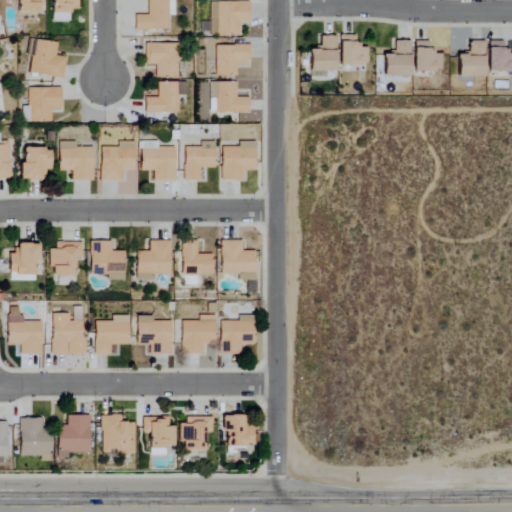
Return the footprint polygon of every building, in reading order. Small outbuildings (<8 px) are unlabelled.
[(15,0),(16,13),(41,13),(41,0),(15,0)] [(77,9),(77,0),(50,0),(51,22),(69,22),(69,9),(77,9)] [(134,31),(168,30),(167,15),(173,15),(173,0),(146,0),(147,15),(134,15),(134,31)] [(248,24),(248,2),(208,2),(209,36),(238,36),(238,24),(248,24)] [(367,48),(356,47),(356,35),(339,35),(338,65),(366,65),(367,48)] [(308,71),(334,72),(335,36),(319,36),(319,48),(309,47),(308,71)] [(62,78),(64,57),(54,56),(56,42),(32,39),(27,74),(62,78)] [(409,76),(410,41),(394,41),(393,53),(383,53),(382,76),(409,76)] [(430,41),(413,41),(413,71),(441,71),(441,54),(430,54),(430,41)] [(484,77),(484,41),(469,41),(468,53),(457,53),(457,77),(484,77)] [(487,71),(511,71),(511,53),(504,53),(505,41),(488,41),(487,71)] [(144,65),(154,65),(154,77),(176,77),(176,44),(144,44),(144,65)] [(249,62),(248,45),(214,46),(215,76),(236,75),(235,62),(249,62)] [(143,113),(176,113),(177,83),(156,82),(156,98),(143,98),(143,113)] [(248,98),(235,97),(235,83),(209,82),(208,112),(248,113),(248,98)] [(27,88),(26,106),(21,106),(21,122),(50,123),(50,110),(60,110),(60,88),(27,88)] [(0,179),(7,180),(8,142),(0,141),(0,179)] [(254,142),(236,141),(236,147),(220,147),(219,181),(241,181),(241,170),(253,171),(254,142)] [(91,181),(91,147),(74,147),(74,142),(57,142),(56,171),(70,171),(70,180),(91,181)] [(120,181),(120,170),(132,170),(133,142),(116,142),(116,147),(99,147),(98,181),(120,181)] [(183,181),(198,180),(198,168),(213,168),(213,142),(198,142),(198,147),(182,148),(183,181)] [(19,149),(20,181),(42,180),(41,170),(49,170),(49,148),(19,149)] [(220,275),(237,275),(237,280),(254,280),(253,251),(241,252),(241,240),(219,241),(220,275)] [(124,252),(110,251),(110,241),(89,241),(88,275),(106,275),(106,280),(123,281),(124,252)] [(148,241),(148,252),(135,252),(135,280),(151,281),(151,275),(169,275),(169,241),(148,241)] [(180,275),(211,275),(211,255),(196,255),(196,241),(180,241),(180,275)] [(73,258),(80,258),(80,242),(54,242),(54,249),(47,249),(48,268),(51,268),(52,277),(74,276),(73,258)] [(7,254),(7,274),(36,275),(37,244),(15,243),(15,254),(7,254)] [(82,355),(83,322),(67,321),(68,314),(50,313),(49,355),(82,355)] [(180,354),(201,354),(200,346),(214,345),(213,315),(196,316),(196,321),(179,321),(180,354)] [(218,321),(217,354),(239,355),(239,345),(252,346),(252,316),(235,315),(235,321),(218,321)] [(18,355),(39,355),(39,321),(21,321),(21,316),(5,316),(5,345),(18,345),(18,355)] [(93,321),(93,356),(109,356),(109,345),(128,346),(128,316),(110,316),(109,322),(93,321)] [(148,355),(169,354),(169,321),(151,322),(150,316),(134,316),(135,345),(148,345),(148,355)] [(88,452),(87,415),(65,416),(65,427),(56,427),(56,453),(88,452)] [(243,416),(223,415),(222,446),(251,447),(252,427),(242,426),(243,416)] [(133,454),(133,422),(120,423),(120,416),(99,416),(100,454),(133,454)] [(167,417),(140,418),(141,434),(147,434),(147,456),(165,455),(164,446),(174,446),(173,427),(167,427),(167,417)] [(203,451),(203,433),(210,433),(210,417),(184,417),(184,424),(178,424),(178,451),(203,451)] [(18,456),(39,456),(39,462),(51,461),(50,435),(41,436),(40,419),(18,419),(18,456)]
